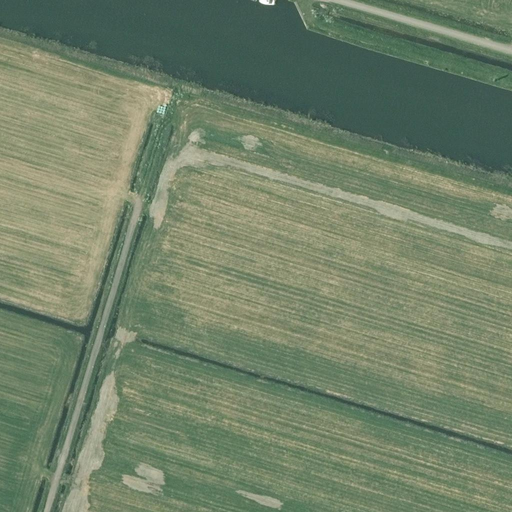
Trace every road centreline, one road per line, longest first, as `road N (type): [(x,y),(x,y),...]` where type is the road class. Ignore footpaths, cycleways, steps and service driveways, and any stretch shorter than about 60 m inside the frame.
road 1 (unclassified): [(140,197),(45,511)]
road 2 (unclassified): [(511,51),(333,0)]
